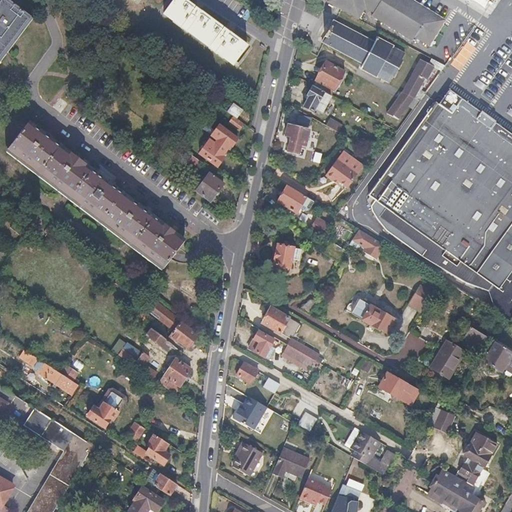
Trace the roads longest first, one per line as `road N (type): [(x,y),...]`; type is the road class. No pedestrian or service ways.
road 1 (tertiary): [(300,0),(234,276)]
road 2 (residential): [(222,348),(412,451)]
road 3 (residential): [(234,276),(418,381)]
road 4 (tertiary): [(222,348),(203,472)]
